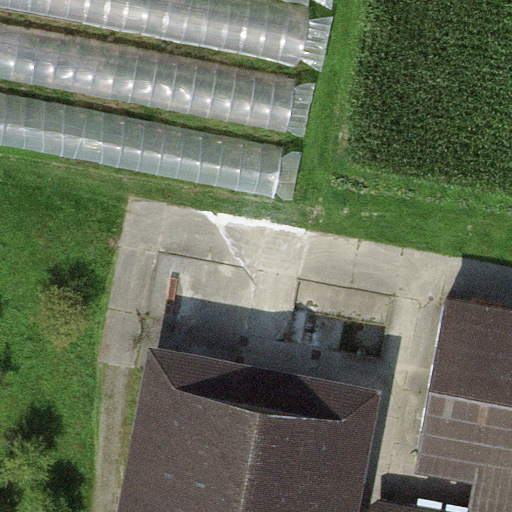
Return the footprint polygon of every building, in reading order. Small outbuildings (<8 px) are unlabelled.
[(31,0),(298,50),(308,0),(31,0)] [(0,61),(288,115),(298,62),(0,7),(0,61)] [(0,129),(277,178),(285,130),(0,80),(0,129)] [(511,511),(511,282),(450,270),(415,448),(474,460),(467,495),(463,511),(511,511)] [(141,319),(109,511),(354,511),(380,358),(141,319)] [(463,511),(467,495),(381,478),(374,511),(463,511)]
